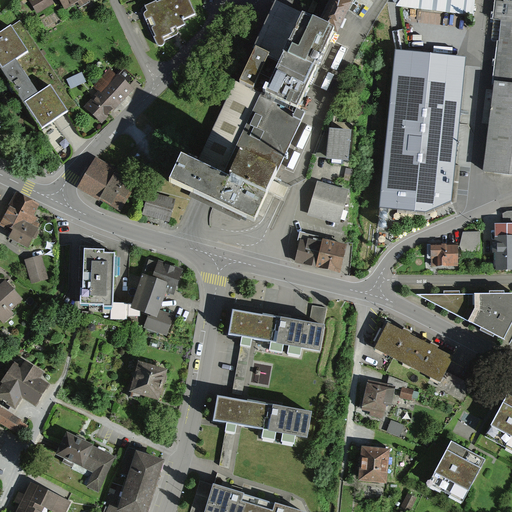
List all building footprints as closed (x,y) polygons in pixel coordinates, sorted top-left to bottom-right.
[(49,0),(29,0),(29,1),(37,14),(52,4),(49,0)] [(90,0),(58,0),(66,11),(78,4),(81,8),(92,2),(90,0)] [(157,1),(145,7),(144,8),(143,10),(142,11),(143,13),(144,16),(158,46),(160,47),(162,47),(164,45),(165,43),(164,41),(178,34),(179,33),(178,31),(177,29),(185,25),(183,20),(186,18),(195,14),(189,0),(163,0),(157,3),(157,1)] [(474,0),(399,0),(395,7),(472,17),(474,0)] [(511,0),(504,0),(494,84),(484,174),(511,177),(511,0)] [(332,32),(273,4),(197,165),(180,157),(169,182),(253,221),(302,116),(295,112),(332,32)] [(13,25),(0,33),(0,62),(43,128),(70,111),(52,85),(40,93),(18,59),(30,51),(13,25)] [(462,59),(398,53),(383,208),(424,211),(450,198),(462,59)] [(118,75),(111,68),(94,86),(98,91),(84,105),(102,122),(107,117),(105,115),(112,107),(115,110),(133,90),(129,86),(136,79),(124,68),(118,75)] [(82,72),(67,79),(71,88),(86,81),(82,72)] [(351,124),(329,122),(317,156),(326,157),(326,159),(349,160),(351,124)] [(116,169),(97,158),(78,187),(99,200),(100,198),(108,203),(120,211),(135,187),(124,181),(113,174),(116,169)] [(348,190),(317,181),(308,214),(339,223),(348,190)] [(40,205),(16,192),(9,205),(0,221),(0,225),(11,231),(8,237),(28,248),(38,229),(41,224),(36,221),(37,218),(34,216),(40,205)] [(176,201),(148,192),(141,214),(169,223),(176,201)] [(511,212),(507,212),(503,215),(503,224),(511,223),(511,212)] [(511,225),(494,226),(495,244),(492,244),(492,254),(495,254),(495,272),(511,272),(511,225)] [(298,240),(300,240),(299,242),(294,263),(326,270),(340,274),(344,260),(348,244),(324,238),(324,237),(300,231),(298,240)] [(460,246),(427,246),(427,258),(431,258),(431,268),(460,268),(460,254),(481,254),(481,232),(464,232),(460,246)] [(92,248),(84,248),(83,277),(83,286),(83,289),(81,289),(80,304),(102,304),(102,307),(111,307),(113,307),(113,303),(115,253),(104,253),(104,249),(92,248)] [(42,255),(24,260),(31,283),(49,277),(42,255)] [(149,259),(144,274),(141,274),(131,304),(130,307),(140,310),(149,313),(144,328),(167,336),(174,314),(160,310),(166,291),(175,294),(183,268),(158,260),(157,262),(149,259)] [(23,299),(6,280),(0,284),(0,317),(4,321),(14,312),(11,309),(23,299)] [(511,295),(421,295),(511,341),(511,339),(511,295)] [(127,303),(113,303),(113,307),(111,307),(111,319),(127,319),(127,316),(127,304),(127,303)] [(130,307),(131,304),(127,304),(127,316),(140,316),(140,310),(130,307)] [(324,327),(233,310),(229,335),(320,351),(324,327)] [(404,334),(392,328),(380,351),(442,382),(454,359),(432,348),(404,334)] [(20,367),(13,362),(0,383),(0,400),(16,410),(22,399),(34,406),(47,384),(40,380),(43,377),(45,373),(24,361),(20,367)] [(168,368),(139,361),(131,392),(160,399),(168,368)] [(399,390),(374,385),(368,420),(393,424),(399,390)] [(310,413),(215,397),(211,423),(305,439),(310,413)] [(511,400),(506,397),(485,438),(511,452),(511,400)] [(32,426),(0,409),(0,424),(26,438),(32,426)] [(96,446),(70,434),(58,459),(84,472),(96,446)] [(483,460),(449,443),(427,485),(461,502),(483,460)] [(122,459),(96,446),(84,472),(110,484),(122,459)] [(395,450),(367,448),(364,480),(393,483),(395,450)] [(139,454),(137,453),(118,511),(149,511),(164,461),(139,454)] [(65,511),(71,501),(32,482),(17,511),(52,511),(53,510),(57,511),(65,511)] [(254,511),(258,499),(212,486),(204,511),(254,511)] [(301,511),(258,499),(254,511),(301,511)]
